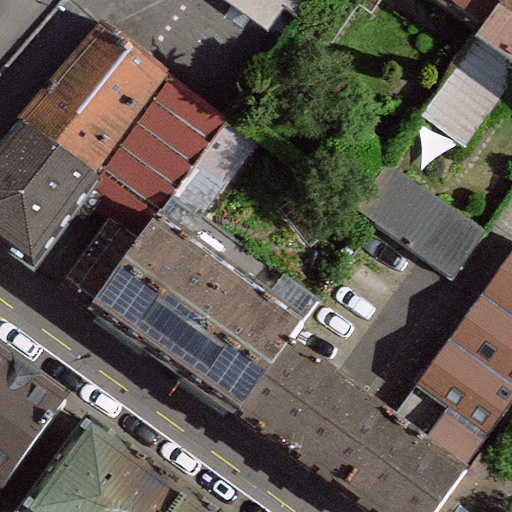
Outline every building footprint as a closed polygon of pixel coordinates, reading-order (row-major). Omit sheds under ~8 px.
[(319,0),(262,0),(301,26),(319,0)] [(511,0),(416,0),(482,45),(511,1),(511,0)] [(511,88),(511,1),(482,45),(426,126),(466,153),(497,107),(478,94),(491,75),(511,88)] [(77,207),(164,86),(141,68),(103,38),(0,155),(0,239),(35,265),(77,207)] [(97,292),(150,219),(173,187),(206,211),(251,149),(164,86),(77,207),(106,227),(72,274),(97,292)] [(454,285),(487,240),(392,171),(358,216),(454,285)] [(97,292),(240,394),(288,327),(293,320),(150,219),(97,292)] [(240,394),(330,458),(378,391),(288,327),(240,394)] [(0,480),(54,388),(0,352),(0,480)] [(378,391),(330,458),(405,511),(430,511),(470,457),(378,391)] [(229,511),(80,408),(10,508),(15,511),(229,511)] [(511,511),(511,470),(478,446),(470,457),(430,511),(511,511)]
